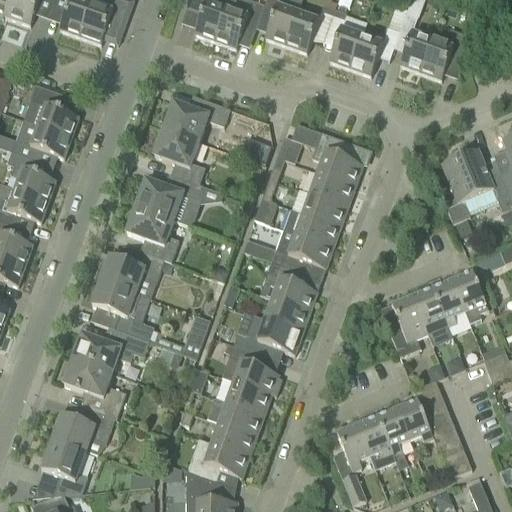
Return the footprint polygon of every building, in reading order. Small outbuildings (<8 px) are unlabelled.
[(0,0),(0,22),(3,24),(4,21),(7,22),(14,0),(0,0)] [(14,0),(7,22),(30,30),(41,0),(14,0)] [(70,0),(70,2),(71,2),(59,35),(80,42),(95,0),(70,0)] [(117,2),(111,0),(95,0),(80,42),(101,50),(109,28),(124,33),(133,6),(117,0),(117,2)] [(194,39),(215,47),(227,14),(228,14),(232,3),(224,0),(191,0),(186,13),(201,19),(194,39)] [(286,51),(297,18),(302,6),(285,0),(267,0),(264,11),(262,17),(273,21),(265,43),(286,51)] [(255,35),(262,17),(264,11),(252,6),(247,21),(228,14),(227,14),(215,47),(236,54),(244,31),(255,35)] [(333,21),(335,15),(324,11),(321,17),(333,21)] [(346,19),(335,15),(333,21),(344,25),(346,19)] [(319,26),(297,18),(286,51),(307,58),(313,40),(319,26)] [(399,71),(420,78),(432,45),(412,38),(417,23),(406,19),(399,37),(396,47),(406,51),(399,71)] [(329,66),(350,74),(361,41),(341,33),(335,48),(329,66)] [(389,66),(396,47),(399,37),(388,33),(382,48),(361,41),(350,74),(371,81),(378,62),(389,66)] [(464,68),(473,43),(458,37),(452,52),(432,45),(420,78),(441,86),(449,63),(464,68)] [(0,77),(0,118),(6,101),(13,82),(0,77)] [(79,122),(57,114),(63,100),(35,90),(29,105),(46,111),(38,131),(71,143),(79,122)] [(224,132),(230,115),(201,105),(197,117),(173,108),(171,113),(168,112),(165,122),(168,123),(163,135),(198,147),(207,125),(224,132)] [(63,164),(71,143),(38,131),(23,125),(11,158),(39,168),(43,157),(63,164)] [(291,144),(291,145),(292,145),(315,154),(315,153),(316,153),(322,138),(296,129),(291,144)] [(198,147),(163,135),(154,161),(175,169),(171,180),(196,189),(199,190),(205,174),(189,167),(198,147)] [(322,167),(318,177),(355,191),(363,170),(343,163),(348,148),(322,138),(316,153),(315,153),(315,154),(312,163),(322,167)] [(494,161),(496,166),(500,179),(511,207),(511,140),(502,145),(507,155),(494,161)] [(292,145),(291,145),(291,144),(284,141),(276,163),(285,166),(292,145)] [(246,143),(240,160),(265,170),(271,152),(246,143)] [(502,218),(511,213),(511,207),(500,179),(496,166),(484,171),(478,155),(441,170),(451,192),(439,197),(453,229),(470,222),(464,206),(493,194),(502,218)] [(55,186),(35,179),(39,168),(11,158),(7,170),(22,176),(16,194),(15,195),(48,207),(55,186)] [(277,186),(282,174),(273,171),(269,183),(277,186)] [(318,177),(310,198),(348,211),(355,191),(318,177)] [(196,189),(171,180),(168,179),(164,192),(145,186),(136,212),(169,224),(175,226),(188,231),(195,226),(204,200),(203,192),(199,190),(196,189)] [(273,198),(277,186),(269,183),(265,195),(273,198)] [(40,228),(48,207),(15,195),(16,194),(0,188),(0,206),(1,208),(0,210),(0,226),(16,232),(20,221),(40,228)] [(310,198),(303,218),(341,232),(348,211),(310,198)] [(271,230),(278,209),(262,204),(254,224),(271,230)] [(169,224),(136,212),(126,238),(144,245),(140,257),(141,257),(171,268),(179,246),(173,244),(169,242),(175,226),(169,224)] [(333,253),(341,232),(303,218),(296,239),(333,253)] [(0,262),(25,271),(32,250),(13,243),(16,232),(0,226),(0,262)] [(325,274),(333,253),(296,239),(291,251),(282,248),(279,249),(276,255),(247,245),(243,257),(272,267),(302,278),(306,267),(325,274)] [(492,275),(511,266),(511,248),(485,260),(492,275)] [(109,262),(100,286),(151,304),(162,274),(171,277),(174,269),(171,268),(141,257),(136,272),(109,262)] [(0,285),(17,292),(25,271),(0,262),(0,285)] [(280,284),(272,304),(310,318),(317,297),(298,290),(302,278),(272,267),(268,279),(280,284)] [(459,278),(450,282),(469,329),(481,324),(479,319),(488,315),(480,296),(472,277),(461,282),(459,278)] [(467,323),(450,282),(441,286),(443,290),(432,294),(447,332),(457,328),(467,323)] [(128,323),(136,299),(100,286),(92,311),(119,321),(114,335),(149,347),(154,333),(128,323)] [(231,289),(226,301),(223,310),(231,313),(235,304),(239,292),(231,289)] [(427,340),(447,332),(432,294),(421,298),(420,295),(410,298),(427,340)] [(400,363),(418,355),(421,354),(417,344),(427,340),(410,298),(401,302),(403,306),(391,311),(399,329),(388,334),(400,363)] [(272,304),(265,325),(302,338),(310,318),(272,304)] [(0,334),(2,335),(9,314),(0,310),(0,334)] [(267,350),(294,360),(302,338),(265,325),(253,320),(246,341),(238,338),(233,350),(263,361),(267,350)] [(81,339),(72,364),(112,379),(118,363),(130,367),(134,359),(144,363),(149,347),(114,335),(108,333),(108,334),(112,335),(107,349),(81,339)] [(203,339),(189,335),(181,358),(195,363),(203,339)] [(242,366),(234,387),(271,400),(275,401),(281,384),(277,383),(279,380),(259,373),(263,361),(233,350),(229,362),(238,365),(242,366)] [(506,357),(483,366),(487,376),(510,368),(506,357)] [(117,425),(125,398),(107,391),(112,379),(72,364),(71,368),(69,367),(64,379),(67,379),(63,390),(89,399),(85,412),(82,411),(81,412),(86,414),(115,424),(117,425)] [(511,380),(511,372),(510,368),(487,376),(492,388),(511,380)] [(186,394),(194,397),(201,399),(209,378),(193,373),(186,394)] [(440,397),(435,386),(413,395),(417,406),(418,405),(440,397)] [(264,421),(271,400),(234,387),(226,408),(264,421)] [(190,408),(194,397),(186,394),(182,405),(190,408)] [(444,408),(440,397),(418,405),(422,417),(444,408)] [(433,443),(431,439),(427,428),(422,417),(418,405),(406,410),(404,407),(395,410),(409,446),(421,441),(424,447),(433,443)] [(256,442),(264,421),(226,408),(219,428),(256,442)] [(449,419),(444,408),(422,417),(427,428),(449,419)] [(388,418),(377,422),(392,460),(400,457),(397,450),(409,446),(395,410),(386,414),(388,418)] [(106,449),(115,424),(86,414),(82,427),(61,419),(57,430),(54,429),(50,440),(53,441),(52,444),(87,456),(91,444),(106,449)] [(189,431),(194,419),(185,416),(181,428),(189,431)] [(453,430),(449,419),(427,428),(431,439),(453,430)] [(392,460),(377,422),(366,426),(364,423),(355,427),(370,461),(375,475),(395,467),(392,460)] [(359,466),(370,461),(355,427),(346,430),(348,434),(336,439),(352,477),(362,473),(359,466)] [(219,428),(212,449),(249,462),(256,442),(219,428)] [(458,441),(453,430),(431,439),(433,443),(436,450),(458,441)] [(462,452),(458,441),(436,450),(440,461),(462,452)] [(60,482),(53,502),(63,501),(82,499),(88,483),(78,479),(87,456),(52,444),(51,447),(48,446),(44,457),(47,458),(41,476),(60,482)] [(241,484),(249,462),(212,449),(208,460),(200,458),(194,459),(188,477),(214,486),(218,475),(241,484)] [(467,463),(462,452),(440,461),(445,472),(467,463)] [(467,463),(445,472),(449,483),(472,474),(467,463)] [(214,507),(214,486),(188,477),(186,483),(186,511),(236,511),(237,507),(214,507)] [(342,485),(353,511),(366,506),(355,480),(342,485)] [(490,511),(479,485),(467,490),(476,511),(490,511)] [(67,511),(63,501),(53,502),(31,511),(30,511),(67,511)]
